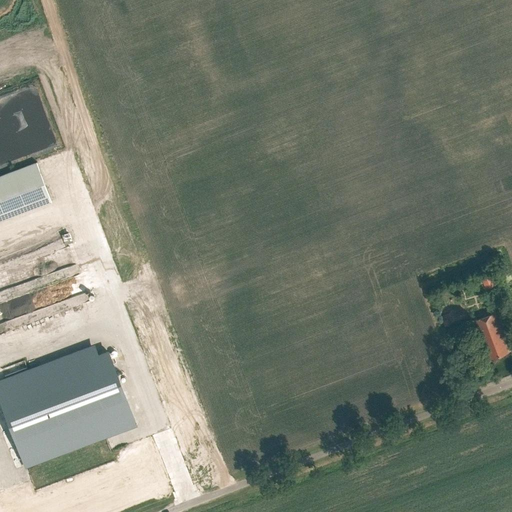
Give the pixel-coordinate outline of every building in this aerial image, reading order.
[(0,219),(51,200),(37,162),(0,175),(0,219)] [(482,278),(486,288),(496,285),(492,274),(482,278)] [(508,337),(498,311),(474,320),(484,346),(487,345),(492,357),(509,351),(504,339),(508,337)] [(450,312),(442,315),(446,326),(451,324),(448,318),(451,316),(450,312)] [(94,343),(0,379),(0,401),(25,469),(137,426),(108,348),(98,352),(94,343)]
